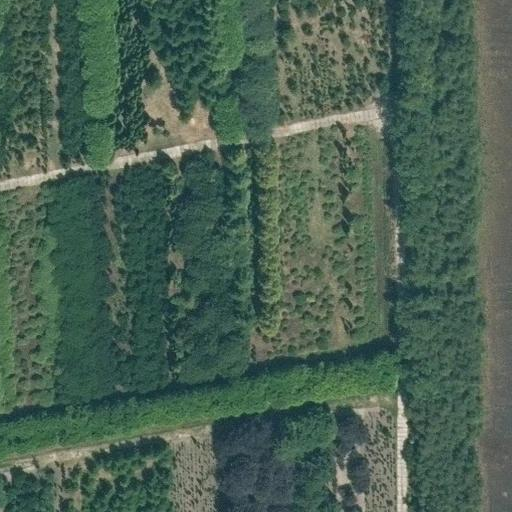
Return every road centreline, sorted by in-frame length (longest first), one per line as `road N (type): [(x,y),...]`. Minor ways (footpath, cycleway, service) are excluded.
road 1 (track): [(392,0),(399,511)]
road 2 (track): [(0,418),(397,344)]
road 3 (track): [(0,188),(396,113)]
